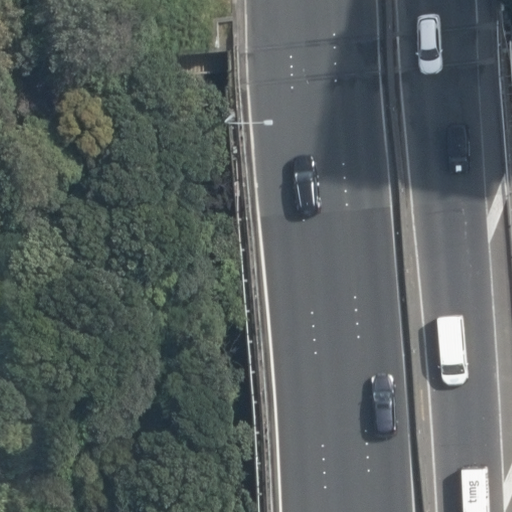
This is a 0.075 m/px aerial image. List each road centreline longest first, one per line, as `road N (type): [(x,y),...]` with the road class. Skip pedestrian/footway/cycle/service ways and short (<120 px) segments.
road 1 (motorway): [(382,511),(339,0)]
road 2 (motorway): [(439,0),(477,511)]
